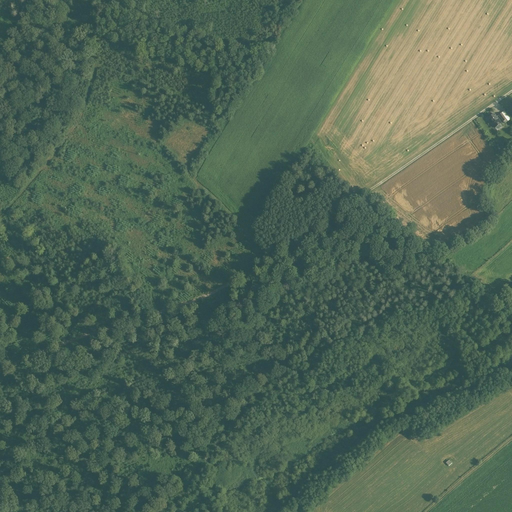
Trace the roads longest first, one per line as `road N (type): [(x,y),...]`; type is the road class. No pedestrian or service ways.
road 1 (track): [(0,369),(200,299),(253,272),(511,91)]
road 2 (track): [(102,0),(90,96),(0,220)]
